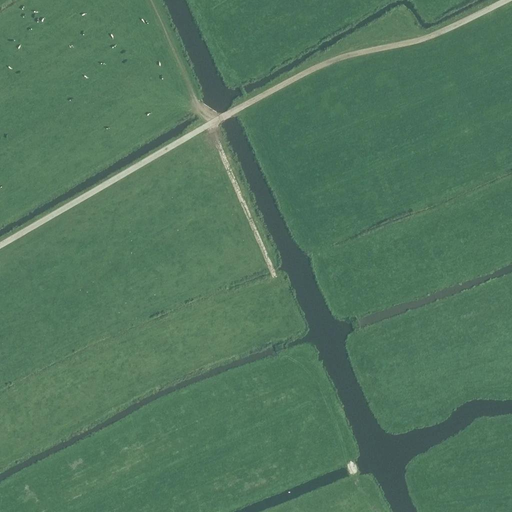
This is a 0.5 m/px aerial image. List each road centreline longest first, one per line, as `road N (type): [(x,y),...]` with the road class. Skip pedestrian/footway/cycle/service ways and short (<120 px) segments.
road 1 (track): [(0,246),(313,69),(431,36),(504,0)]
road 2 (track): [(151,0),(276,278)]
